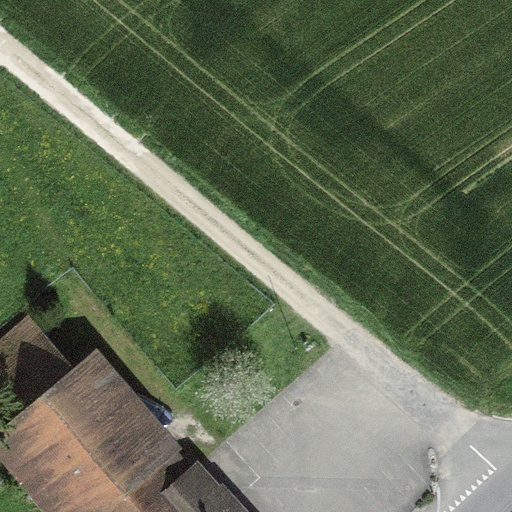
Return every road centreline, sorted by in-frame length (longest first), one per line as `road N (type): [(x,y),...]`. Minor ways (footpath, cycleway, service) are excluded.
road 1 (track): [(0,40),(346,339)]
road 2 (unclassified): [(346,339),(503,469)]
